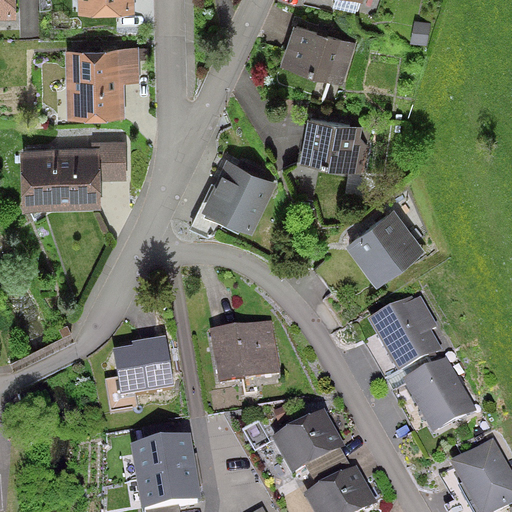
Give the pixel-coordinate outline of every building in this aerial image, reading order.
[(16,0),(0,0),(0,20),(17,20),(16,0)] [(135,14),(135,0),(77,0),(78,16),(135,14)] [(357,14),(360,4),(347,0),(335,0),(334,7),(357,14)] [(431,23),(414,21),(411,44),(427,46),(431,23)] [(355,45),(294,26),(281,68),(342,87),(355,45)] [(64,52),(67,122),(126,120),(125,85),(140,85),(139,49),(64,52)] [(369,131),(307,122),(301,166),(348,173),(362,175),(369,131)] [(92,142),(92,149),(100,149),(101,181),(127,180),(125,141),(92,142)] [(102,210),(101,181),(100,149),(92,149),(21,152),(23,213),(102,210)] [(226,160),(202,213),(206,215),(204,218),(239,234),(240,230),(252,236),(276,183),(226,160)] [(360,211),(365,176),(362,175),(348,173),(343,209),(360,211)] [(394,210),(345,247),(377,289),(426,253),(394,210)] [(412,295),(369,318),(398,371),(428,354),(442,347),(432,328),(437,325),(421,295),(414,299),(412,295)] [(273,319),(211,328),(219,380),(281,371),(273,319)] [(113,348),(120,394),(174,386),(166,335),(132,340),(133,344),(113,348)] [(432,363),(428,354),(398,371),(386,377),(393,389),(406,382),(404,378),(432,363)] [(432,363),(404,378),(406,382),(433,431),(476,408),(447,355),(432,363)] [(341,446),(345,444),(325,407),(272,436),(292,472),(306,465),(341,446)] [(131,442),(136,475),(196,465),(191,432),(131,442)] [(511,470),(494,437),(451,460),(463,482),(479,511),(492,511),(511,501),(511,470)] [(352,466),(341,446),(306,465),(317,485),(352,466)] [(317,485),(304,492),(315,511),(356,511),(377,501),(356,463),(352,466),(317,485)] [(201,497),(196,465),(136,475),(142,507),(145,506),(179,501),(201,497)] [(479,511),(463,482),(459,484),(474,511),(479,511)] [(180,511),(179,501),(145,506),(146,511),(180,511)]
